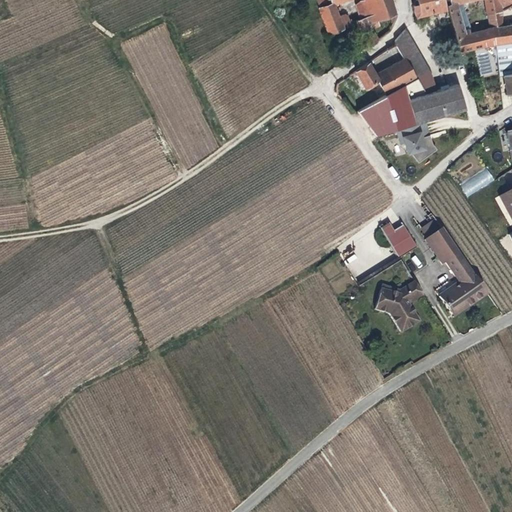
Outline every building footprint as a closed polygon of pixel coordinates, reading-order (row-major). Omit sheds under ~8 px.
[(368,48),(375,42),(369,29),(364,19),(372,16),(374,21),(395,14),(389,0),(328,0),(329,4),(317,8),(327,35),(344,30),(352,25),(350,21),(348,22),(346,16),(343,16),(337,18),(334,8),(337,7),(336,3),(345,0),(366,0),(362,2),(358,3),(359,6),(357,6),(361,20),(355,23),(368,48)] [(414,17),(447,8),(449,8),(446,0),(414,0),(416,5),(411,7),(414,17)] [(462,52),(493,45),(487,21),(483,22),(485,30),(467,35),(464,36),(459,17),(454,7),(461,5),(478,0),(446,0),(449,8),(447,8),(459,53),(462,52)] [(485,14),(499,10),(496,0),(479,0),(484,14),(485,14)] [(511,0),(496,0),(499,10),(511,3),(511,0)] [(464,36),(467,35),(461,5),(454,7),(459,17),(464,36)] [(493,45),(496,75),(502,74),(511,72),(511,24),(500,27),(499,10),(485,14),(487,21),(493,45)] [(364,19),(369,29),(376,26),(374,21),(372,16),(364,19)] [(402,62),(417,54),(416,52),(401,32),(393,42),(392,46),(401,60),(402,62)] [(422,95),(432,92),(427,75),(417,54),(402,62),(412,79),(413,80),(414,82),(422,95)] [(369,61),(353,72),(363,88),(376,81),(383,95),(412,79),(402,62),(401,60),(373,76),(368,68),(371,66),(369,61)] [(511,72),(502,74),(505,94),(511,93),(511,72)] [(392,131),(392,133),(394,139),(398,138),(400,144),(403,155),(407,153),(414,163),(432,150),(427,143),(421,124),(420,122),(460,109),(453,85),(432,92),(422,95),(414,82),(413,80),(354,113),(357,117),(371,137),(392,131)] [(487,169),(460,184),(466,196),(494,181),(487,169)] [(511,189),(496,198),(511,226),(511,189)] [(439,232),(430,219),(416,228),(425,242),(439,232)] [(389,224),(380,229),(399,261),(416,249),(403,229),(395,233),(389,224)] [(439,232),(425,242),(423,243),(424,245),(440,268),(443,266),(457,287),(435,300),(447,316),(470,302),(472,305),(485,297),(439,232)] [(401,339),(420,327),(408,311),(402,302),(417,292),(409,279),(392,292),(381,289),(373,314),(389,319),(401,339)] [(402,302),(408,311),(423,301),(417,292),(402,302)] [(448,319),(472,305),(470,302),(447,316),(448,319)]
